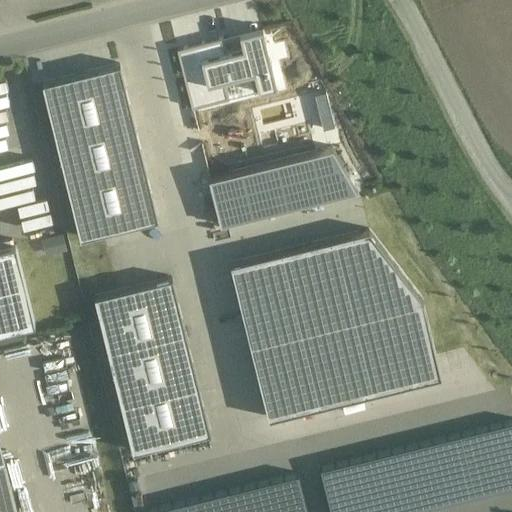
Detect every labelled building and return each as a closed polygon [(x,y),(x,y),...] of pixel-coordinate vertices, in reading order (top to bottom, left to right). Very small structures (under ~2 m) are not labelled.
[(278,86),(263,27),(240,33),(244,47),(227,51),(223,37),(177,49),(192,107),(230,98),(225,79),(250,72),(255,92),(278,86)] [(43,82),(81,237),(159,218),(120,63),(43,82)] [(209,177),(220,223),(357,190),(333,146),(209,177)] [(231,263),(269,417),(441,375),(422,298),(369,229),(231,263)] [(16,244),(0,247),(0,332),(35,323),(16,244)] [(211,432),(172,276),(95,296),(133,451),(211,432)] [(511,420),(321,468),(331,511),(406,511),(511,486),(511,420)] [(148,510),(148,511),(308,511),(298,473),(148,510)]
